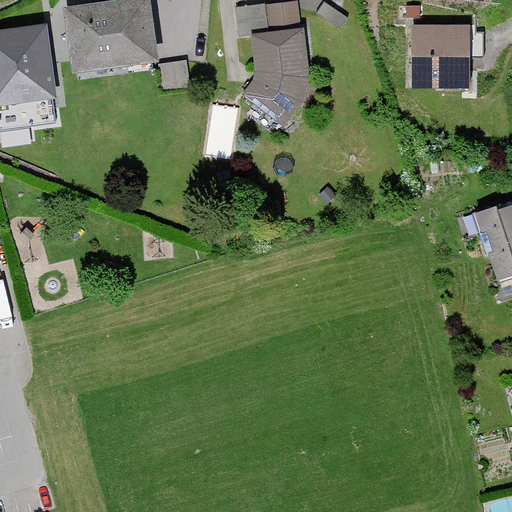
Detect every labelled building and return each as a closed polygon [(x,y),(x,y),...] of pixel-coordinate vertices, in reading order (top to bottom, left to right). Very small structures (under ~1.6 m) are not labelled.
[(157,65),(148,3),(67,14),(75,76),(157,65)] [(308,79),(298,6),(235,14),(238,40),(249,38),(254,80),(241,97),(283,130),(301,108),(308,79)] [(468,89),(467,33),(412,34),(413,90),(468,89)] [(0,111),(48,106),(41,36),(0,40),(0,111)] [(187,59),(162,61),(163,83),(188,81),(187,59)] [(511,279),(511,211),(478,222),(498,284),(511,279)]
